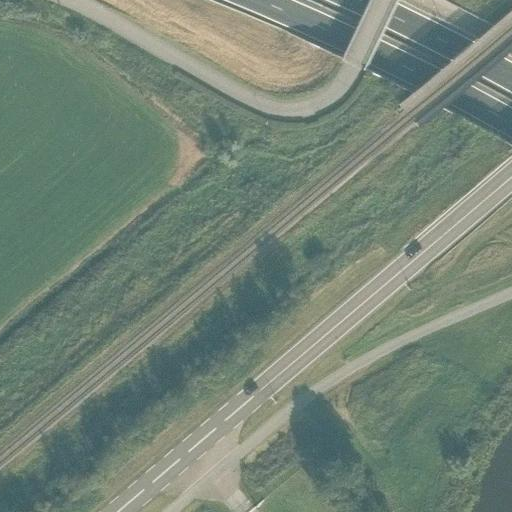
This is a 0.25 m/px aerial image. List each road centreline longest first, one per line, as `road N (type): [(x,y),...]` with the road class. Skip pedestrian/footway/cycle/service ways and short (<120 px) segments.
road 1 (tertiary): [(115,511),(511,177)]
road 2 (unclassified): [(74,0),(239,96),(284,111),(334,94),(383,0)]
road 3 (trunk): [(259,0),(511,116)]
road 4 (trunk): [(511,73),(361,0)]
